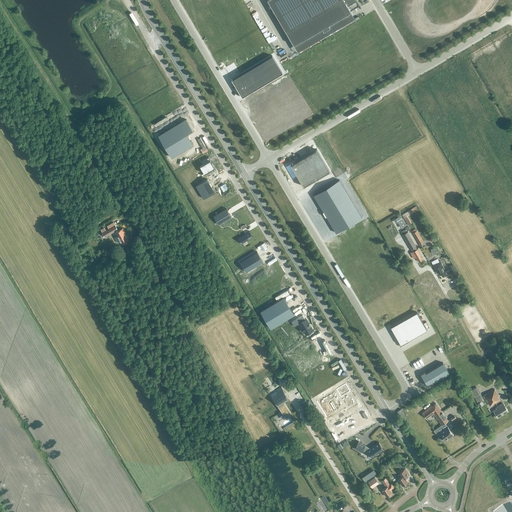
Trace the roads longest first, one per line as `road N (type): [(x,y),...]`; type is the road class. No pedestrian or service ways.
road 1 (unclassified): [(379,416),(151,41)]
road 2 (track): [(129,215),(295,511)]
road 3 (unclassified): [(386,411),(405,387),(268,159)]
road 4 (primary): [(386,411),(243,174)]
road 5 (unclassified): [(268,159),(173,0)]
road 6 (unclassified): [(416,72),(268,159)]
road 7 (primary): [(243,174),(160,36)]
road 8 (track): [(0,5),(76,129)]
road 9 (track): [(0,110),(63,216),(47,222)]
